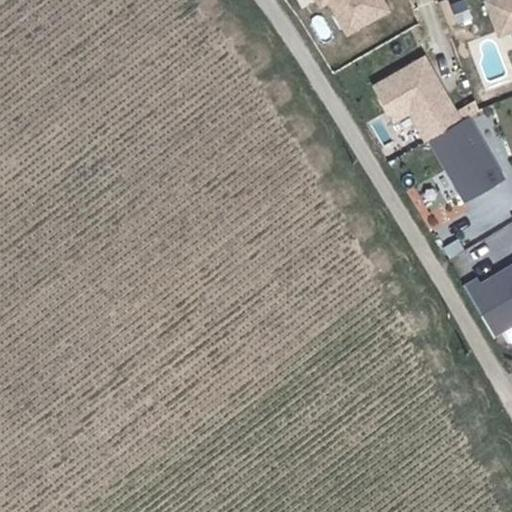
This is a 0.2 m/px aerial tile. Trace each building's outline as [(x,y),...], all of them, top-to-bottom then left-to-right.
[(324,0),(330,10),(337,6),(356,39),(397,14),(388,0),(324,0)] [(511,0),(493,7),(505,41),(511,38),(511,0)] [(440,146),(470,128),(433,66),(383,96),(403,130),(419,121),(435,149),(440,146)] [(511,186),(511,183),(477,124),(470,128),(440,146),(476,208),(511,186)] [(486,291),(472,299),(500,348),(511,341),(511,283),(489,297),(486,291)]
